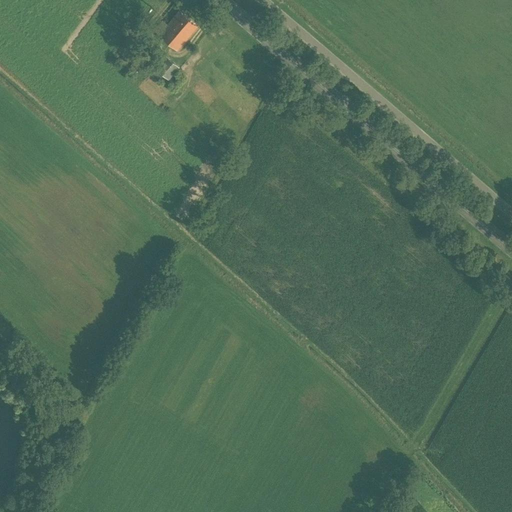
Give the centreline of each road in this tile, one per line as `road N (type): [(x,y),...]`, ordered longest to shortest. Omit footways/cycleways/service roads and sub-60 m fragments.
road 1 (primary): [(511,250),(219,0)]
road 2 (unclassified): [(511,214),(261,0)]
